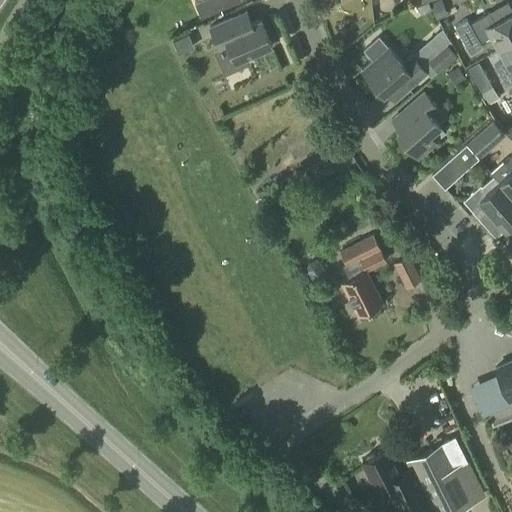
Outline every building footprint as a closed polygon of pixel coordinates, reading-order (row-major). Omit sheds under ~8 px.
[(497,49),(511,40),(511,11),(495,22),(489,12),(470,23),(480,42),(490,36),(497,49)] [(238,30),(232,16),(209,26),(219,49),(228,45),(235,61),(272,46),(261,20),(238,30)] [(186,34),(172,40),(178,54),(192,47),(186,34)] [(361,69),(383,94),(400,79),(408,88),(426,72),(412,55),(403,63),(387,44),(378,35),(363,49),(372,59),(361,69)] [(511,40),(497,49),(504,61),(494,67),(504,85),(511,81),(511,40)] [(448,71),(467,56),(459,47),(441,63),(448,71)] [(481,91),(493,84),(478,61),(467,68),(481,91)] [(275,84),(267,86),(259,62),(234,70),(247,112),(263,107),(261,103),(279,97),(275,84)] [(418,157),(435,141),(429,134),(440,125),(431,114),(438,108),(424,91),(405,108),(413,117),(396,132),(418,157)] [(480,156),(505,134),(492,119),(467,141),(480,156)] [(466,170),(453,155),(433,173),(446,187),(466,170)] [(511,155),(504,163),(502,161),(490,171),(498,181),(499,181),(511,196),(511,155)] [(505,228),(511,221),(511,196),(499,181),(498,181),(487,191),(480,184),(463,199),(479,218),(489,209),(505,228)] [(358,315),(383,303),(366,270),(386,260),(373,234),(339,250),(346,264),(343,266),(349,278),(341,282),(358,315)] [(406,286),(420,278),(408,255),(394,262),(406,286)] [(511,358),(494,367),(509,401),(511,399),(511,358)] [(386,447),(361,459),(376,489),(378,488),(386,484),(394,500),(397,499),(403,511),(452,511),(472,502),(453,465),(466,459),(455,436),(442,442),(415,456),(407,460),(411,468),(399,474),(386,447)]
